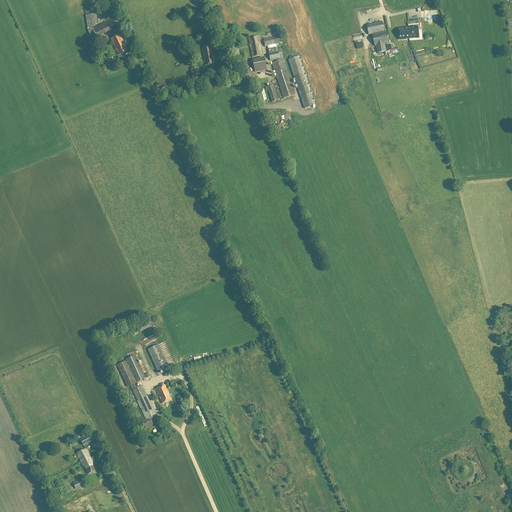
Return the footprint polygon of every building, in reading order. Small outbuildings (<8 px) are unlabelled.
[(439,7),(427,8),(428,18),(439,17),(439,7)] [(98,20),(95,15),(92,16),(91,14),(86,16),(90,24),(98,20)] [(94,29),(88,31),(92,39),(96,37),(96,38),(116,28),(112,19),(94,29)] [(382,22),(378,22),(366,25),(368,34),(372,34),(374,47),(376,46),(377,53),(380,53),(386,52),(385,44),(389,43),(387,31),(384,32),(382,22)] [(409,39),(408,27),(398,28),(399,40),(409,39)] [(408,27),(409,39),(419,38),(418,27),(408,27)] [(128,51),(120,35),(111,39),(119,55),(128,51)] [(261,43),(259,36),(248,39),(252,57),(261,55),(259,44),(261,43)] [(278,37),(264,40),(265,47),(280,44),(278,37)] [(205,66),(215,63),(212,46),(201,48),(205,66)] [(276,53),(269,55),(270,61),(283,58),(282,52),(276,53)] [(288,60),(305,109),(315,105),(299,56),(288,60)] [(272,63),(272,65),(283,99),(295,95),(283,59),(272,63)] [(218,69),(221,77),(233,73),(230,65),(218,69)] [(197,68),(191,69),(193,80),(199,79),(197,68)] [(279,100),(276,89),(274,84),(265,87),(266,91),(268,91),(272,102),(279,100)] [(135,323),(140,333),(150,328),(146,318),(135,323)] [(149,353),(151,359),(158,373),(169,368),(159,345),(158,345),(147,350),(149,353)] [(138,388),(135,383),(150,376),(148,373),(144,375),(135,356),(126,360),(135,380),(134,381),(125,362),(117,365),(127,387),(130,386),(137,401),(146,420),(142,421),(145,429),(160,422),(157,414),(155,415),(142,386),(138,388)] [(171,400),(165,386),(156,390),(162,404),(171,400)] [(92,462),(86,450),(77,454),(83,467),(84,467),(88,475),(95,471),(92,466),(93,466),(92,462)] [(82,479),(73,484),(76,489),(85,484),(82,479)]
